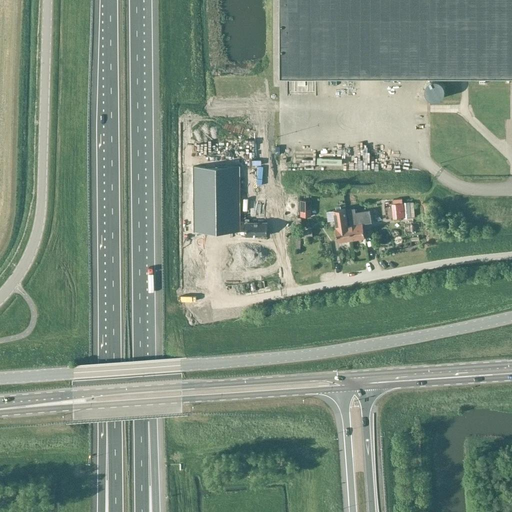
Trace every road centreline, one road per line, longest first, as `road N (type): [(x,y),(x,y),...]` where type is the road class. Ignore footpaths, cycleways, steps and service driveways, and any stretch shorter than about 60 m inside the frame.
road 1 (unclassified): [(0,381),(336,350),(511,318)]
road 2 (motorway): [(110,0),(112,387)]
road 3 (motorway): [(140,384),(136,0)]
road 4 (primary): [(0,407),(343,385)]
road 5 (unclassified): [(0,299),(38,231),(47,0)]
road 6 (primary): [(364,383),(511,372)]
road 7 (motorway): [(155,511),(151,422),(140,384)]
road 8 (motorway): [(372,511),(364,383)]
road 9 (motorway): [(141,511),(140,384)]
road 10 (motorway): [(343,385),(353,511)]
road 11 (motorway): [(112,387),(100,422),(100,511)]
road 12 (motorway): [(112,387),(115,511)]
